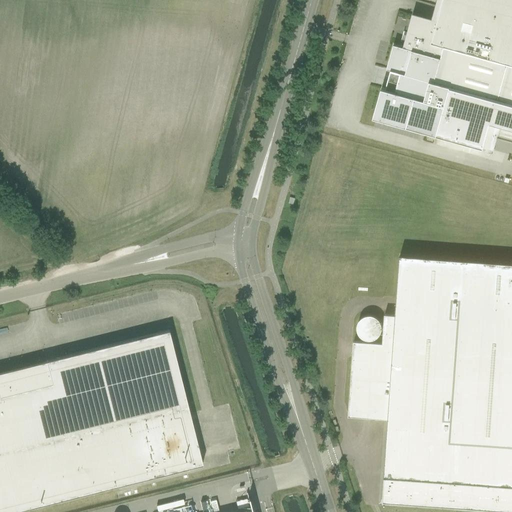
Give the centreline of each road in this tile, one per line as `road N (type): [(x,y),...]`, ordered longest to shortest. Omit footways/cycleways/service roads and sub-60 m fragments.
road 1 (tertiary): [(236,245),(277,383),(297,419)]
road 2 (tertiary): [(297,419),(250,241)]
road 3 (tertiary): [(263,172),(311,0)]
road 4 (unclassified): [(0,298),(126,266)]
